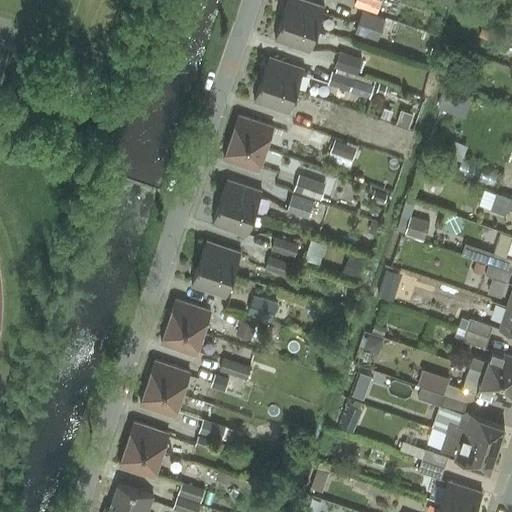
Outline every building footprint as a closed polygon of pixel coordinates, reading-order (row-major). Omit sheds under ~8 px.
[(288,0),(283,17),(317,28),(325,6),(306,0),(288,0)] [(377,13),(382,0),(380,0),(356,0),(355,5),(377,13)] [(379,33),(383,20),(354,9),(349,23),(379,33)] [(310,51),(317,28),(283,17),(275,39),(310,51)] [(357,74),(357,73),(361,61),(338,54),(334,67),(349,72),(357,74)] [(262,78),(296,90),(304,67),(269,56),(262,78)] [(357,74),(349,72),(348,75),(333,70),(329,84),(370,98),(375,85),(371,84),(372,80),(356,75),(357,74)] [(296,90),(262,78),(254,100),(288,112),(296,90)] [(445,106),(466,113),(474,90),(453,83),(445,106)] [(239,114),(231,136),(266,148),(273,126),(239,114)] [(258,170),(266,148),(231,136),(224,158),(258,170)] [(335,136),(332,150),(355,154),(357,140),(335,136)] [(321,199),(326,183),(300,174),(294,190),(321,199)] [(220,200),(254,212),(262,190),(227,178),(220,200)] [(385,201),(387,195),(376,191),(374,197),(385,201)] [(511,197),(497,193),(491,210),(506,215),(509,209),(511,209),(511,197)] [(314,201),(292,194),(286,211),(308,218),(314,201)] [(254,212),(220,200),(212,223),(247,234),(254,212)] [(396,231),(424,239),(429,221),(402,213),(396,231)] [(295,256),(299,244),(276,236),(272,249),(295,256)] [(321,258),(324,240),(311,238),(308,256),(321,258)] [(199,262),(233,274),(241,251),(206,240),(199,262)] [(366,259),(350,252),(342,272),(358,279),(366,259)] [(511,269),(511,259),(493,253),(489,263),(511,270),(511,269)] [(288,277),(292,263),(270,256),(266,269),(288,277)] [(233,274),(199,262),(191,284),(226,296),(233,274)] [(482,273),(485,265),(477,262),(474,271),(482,273)] [(511,271),(490,263),(486,275),(508,282),(511,271)] [(271,321),(277,302),(254,295),(248,313),(271,321)] [(168,320),(203,332),(210,310),(176,298),(168,320)] [(511,332),(511,307),(507,306),(500,328),(511,332)] [(458,326),(489,337),(493,326),(471,318),(470,320),(462,317),(458,326)] [(195,354),(203,332),(168,320),(161,342),(195,354)] [(252,336),(256,326),(242,321),(238,332),(252,336)] [(458,326),(455,337),(486,348),(489,337),(458,326)] [(380,347),(383,338),(369,333),(364,347),(374,350),(380,347)] [(470,366),(485,371),(511,380),(511,355),(492,349),(488,361),(473,356),(470,366)] [(247,380),(251,366),(225,358),(221,371),(247,380)] [(155,359),(147,381),(182,393),(189,371),(155,359)] [(511,405),(511,403),(511,380),(485,371),(477,393),(511,405)] [(369,384),(372,376),(361,372),(358,380),(369,384)] [(182,393),(147,381),(140,403),(174,415),(182,393)] [(448,384),(444,395),(467,403),(471,392),(448,384)] [(467,403),(444,395),(422,387),(418,397),(463,413),(467,403)] [(451,422),(447,432),(497,449),(504,426),(465,413),(460,425),(451,422)] [(357,421),(345,416),(341,425),(353,430),(357,421)] [(223,439),(227,425),(204,418),(199,432),(223,439)] [(126,443),(161,454),(168,432),(134,420),(126,443)] [(489,471),(497,449),(447,432),(441,449),(456,455),(454,459),(489,471)] [(209,450),(213,439),(199,435),(195,446),(209,450)] [(400,451),(423,458),(445,466),(448,457),(403,441),(400,451)] [(161,454),(126,443),(119,465),(153,476),(161,454)] [(441,479),(445,466),(423,458),(418,471),(441,479)] [(327,488),(332,463),(319,460),(314,485),(327,488)] [(439,502),(468,511),(474,511),(482,492),(447,480),(439,502)] [(210,504),(214,492),(182,482),(178,494),(210,504)] [(118,484),(110,508),(120,511),(148,511),(154,496),(118,484)] [(184,511),(197,511),(201,503),(178,495),(173,508),(184,511)] [(468,511),(439,502),(436,511),(468,511)]
